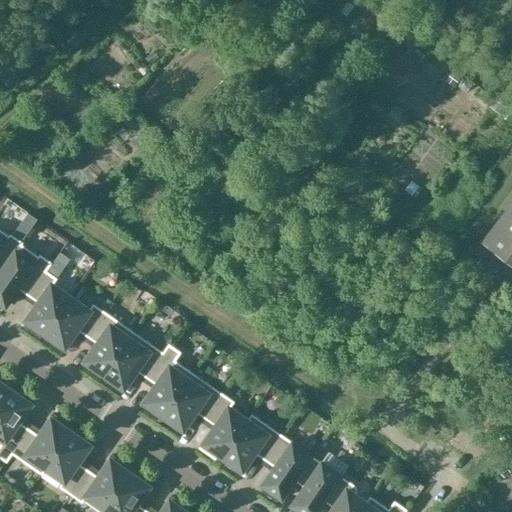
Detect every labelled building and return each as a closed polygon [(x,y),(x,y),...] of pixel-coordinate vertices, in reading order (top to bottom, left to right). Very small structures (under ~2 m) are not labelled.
[(477,200),(469,212),(478,218),(486,206),(477,200)] [(511,203),(482,243),(511,265),(511,203)] [(0,273),(22,241),(17,238),(11,233),(9,235),(0,228),(0,273)] [(0,307),(1,308),(3,304),(6,306),(18,288),(29,295),(29,296),(47,271),(52,262),(40,254),(39,256),(22,244),(23,242),(22,241),(0,273),(0,307)] [(28,314),(23,322),(41,335),(43,331),(46,333),(71,297),(53,284),(57,278),(47,271),(29,296),(39,302),(30,315),(28,314)] [(71,297),(46,333),(48,335),(46,338),(65,351),(70,343),(69,342),(77,329),(88,336),(105,311),(94,303),(89,310),(71,297)] [(87,355),(82,363),(100,376),(103,372),(105,374),(134,332),(105,311),(88,336),(98,343),(89,356),(87,355)] [(134,332),(105,374),(108,376),(105,379),(124,392),(129,384),(128,383),(137,370),(147,377),(164,352),(134,332)] [(146,396),(141,404),(159,417),(162,414),(164,415),(194,373),(176,360),(181,352),(169,344),(164,352),(147,377),(157,384),(148,397),(146,396)] [(194,373),(164,415),(167,417),(164,420),(183,433),(188,425),(187,424),(196,411),(206,418),(223,393),(194,373)] [(0,407),(12,390),(9,389),(12,385),(0,377),(0,407)] [(0,407),(0,444),(1,446),(0,447),(0,457),(8,463),(13,454),(12,453),(29,428),(19,421),(28,408),(30,410),(35,402),(17,389),(14,392),(12,390),(0,407)] [(206,437),(200,445),(218,458),(221,455),(223,456),(248,420),(230,408),(235,401),(223,393),(206,418),(216,425),(207,438),(206,437)] [(248,420),(223,456),(226,458),(223,461),(242,474),(247,466),(246,465),(255,452),(265,459),(282,434),(252,413),(248,420)] [(29,428),(12,453),(13,454),(43,475),(47,469),(46,468),(71,431),(69,430),(71,426),(52,414),(47,422),(48,423),(40,435),(29,428)] [(71,431),(46,468),(47,469),(65,481),(60,487),(71,494),(88,470),(78,462),(87,450),(89,451),(94,443),(76,430),(74,433),(71,431)] [(265,486),(263,490),(277,500),(280,496),(282,498),(294,480),(312,455),(282,434),(265,459),(275,467),(263,484),(265,486)] [(88,470),(71,494),(83,503),(87,497),(105,509),(130,473),(128,471),(130,468),(112,455),(106,463),(108,464),(99,477),(88,470)] [(295,507),(292,511),(294,511),(316,511),(324,501),(341,475),(317,458),(312,455),(294,480),(300,484),(305,487),(292,505),(295,507)] [(146,511),(148,511),(137,504),(146,491),(148,492),(153,484),(135,471),(133,474),(130,473),(105,509),(102,511),(146,511)] [(359,511),(366,502),(356,495),(358,491),(357,486),(347,479),(341,475),(324,501),(329,504),(334,508),(331,511),(359,511)] [(149,511),(148,511),(146,511),(186,511),(189,509),(171,496),(165,504),(167,505),(161,511),(149,511)] [(366,502),(359,511),(405,511),(407,509),(395,501),(389,509),(370,496),(366,502)]
